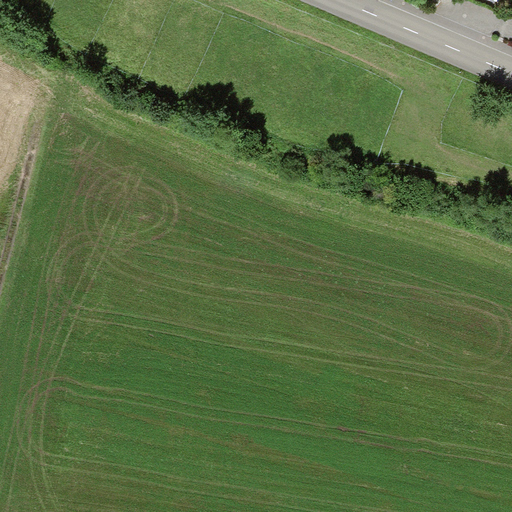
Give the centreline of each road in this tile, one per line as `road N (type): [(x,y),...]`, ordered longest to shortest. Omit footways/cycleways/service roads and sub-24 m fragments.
road 1 (tertiary): [(332,0),(511,76)]
road 2 (track): [(0,253),(33,136)]
